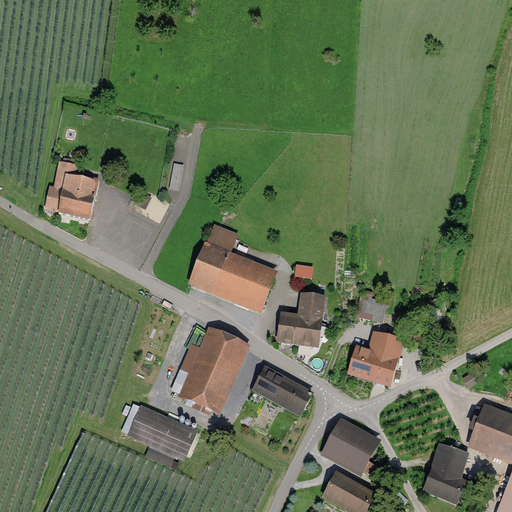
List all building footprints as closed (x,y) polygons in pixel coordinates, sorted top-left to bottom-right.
[(172,189),(181,190),(186,165),(176,163),(172,189)] [(91,196),(94,183),(77,179),(79,168),(61,164),(55,189),(49,187),(44,211),(92,221),(97,197),(91,196)] [(240,236),(215,225),(207,243),(232,253),(240,236)] [(262,316),(279,274),(206,245),(189,287),(262,316)] [(296,279),(313,281),(315,268),(298,266),(296,279)] [(321,352),(329,298),(302,295),(299,318),(280,315),(276,346),(321,352)] [(384,325),(390,304),(364,297),(358,318),(384,325)] [(250,349),(209,330),(180,396),(221,415),(250,349)] [(406,345),(375,335),(370,351),(358,347),(349,376),(392,389),(406,345)] [(314,398),(266,371),(253,392),(301,419),(314,398)] [(511,511),(511,416),(484,405),(467,449),(511,467),(511,479),(499,511),(511,511)] [(199,433),(140,408),(128,437),(187,462),(199,433)] [(381,443),(340,423),(322,458),(363,478),(381,443)] [(469,455),(439,446),(432,470),(423,495),(457,507),(466,481),(462,479),(469,455)] [(367,511),(376,495),(336,475),(323,500),(347,511),(367,511)]
